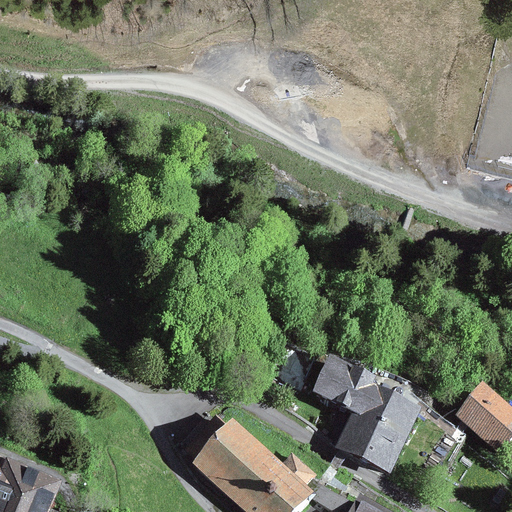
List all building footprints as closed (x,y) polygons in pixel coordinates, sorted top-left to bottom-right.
[(244,239),(226,217),(170,260),(188,283),(244,239)] [(311,359),(286,349),(273,376),(294,386),(300,373),(311,359)] [(376,386),(333,365),(317,398),(358,417),(341,452),(389,475),(416,418),(371,396),(376,386)] [(511,422),(482,396),(462,419),(510,462),(511,460),(511,422)] [(282,474),(235,431),(231,435),(217,422),(188,453),(201,467),(198,470),(245,511),(302,511),(312,502),(303,493),(314,479),(292,460),(282,474)] [(50,511),(58,493),(0,469),(0,511),(50,511)]
